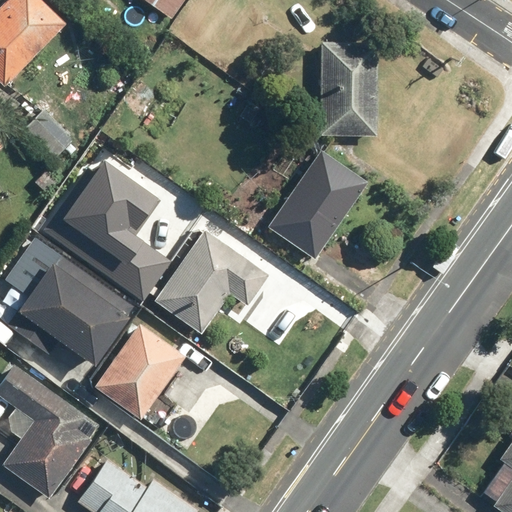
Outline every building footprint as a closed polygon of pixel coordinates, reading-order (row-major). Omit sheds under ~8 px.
[(35,0),(9,0),(0,9),(0,89),(63,26),(35,0)] [(184,0),(134,0),(168,23),(184,0)] [(370,44),(314,42),(310,136),(367,138),(370,44)] [(247,128),(259,110),(240,97),(227,115),(247,128)] [(69,141),(40,110),(19,130),(48,161),(69,141)] [(281,135),(258,118),(243,140),(265,157),(281,135)] [(361,185),(314,152),(261,229),(307,261),(361,185)] [(72,184),(41,229),(144,299),(170,260),(132,235),(156,199),(104,164),(85,193),(72,184)] [(245,306),(268,274),(203,229),(151,303),(199,336),(228,294),(245,306)] [(61,341),(94,365),(133,311),(36,239),(8,279),(24,291),(4,317),(53,352),(61,341)] [(133,423),(135,419),(158,434),(176,408),(154,392),(178,357),(131,324),(85,390),(133,423)] [(96,427),(6,365),(0,373),(0,401),(11,409),(0,425),(0,431),(15,442),(0,463),(0,484),(15,495),(21,486),(44,502),(96,427)] [(511,511),(511,438),(498,458),(511,467),(511,474),(491,504),(503,511),(511,511)] [(191,511),(195,506),(149,474),(141,485),(104,459),(72,505),(82,511),(191,511)]
